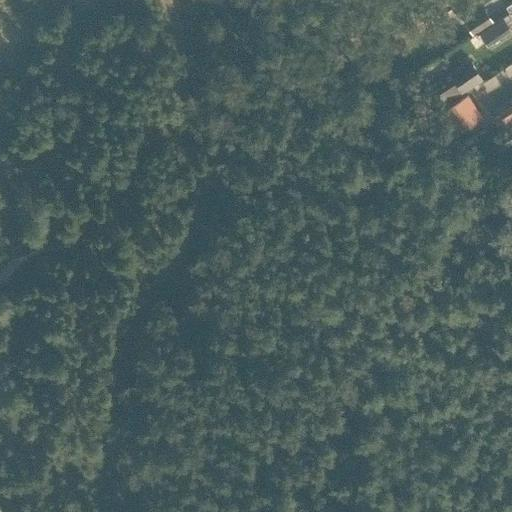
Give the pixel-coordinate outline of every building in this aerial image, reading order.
[(493,24),(485,11),(465,24),(473,37),(478,33),(493,24)] [(493,24),(478,33),(487,47),(510,31),(502,18),(493,24)] [(427,97),(435,109),(481,78),(468,58),(448,72),(453,79),(427,97)] [(481,116),(466,93),(437,112),(452,135),(481,116)] [(511,107),(492,119),(497,127),(511,118),(511,107)] [(492,150),(494,154),(505,148),(511,143),(511,133),(509,129),(497,136),(499,138),(488,144),(487,141),(478,146),(483,155),(492,150)]
